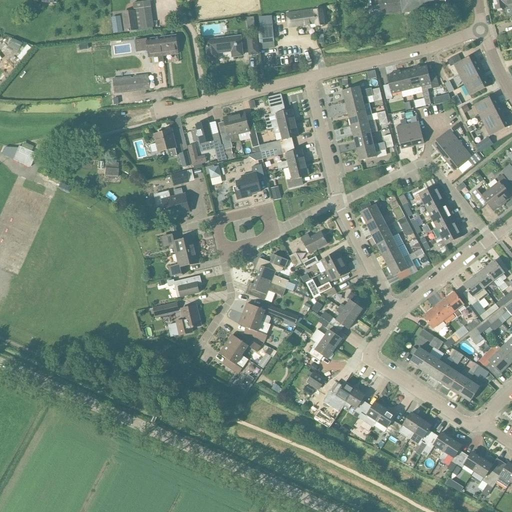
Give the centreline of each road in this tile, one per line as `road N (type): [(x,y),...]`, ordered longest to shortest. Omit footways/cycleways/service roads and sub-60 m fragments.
road 1 (tertiary): [(332,511),(0,362)]
road 2 (residential): [(490,239),(424,163),(337,202)]
road 3 (residential): [(479,423),(469,425),(373,363),(371,349),(396,308)]
road 4 (residential): [(308,78),(483,30)]
road 5 (residential): [(156,115),(308,78)]
road 6 (residential): [(337,202),(308,78)]
road 7 (residential): [(396,308),(337,202)]
